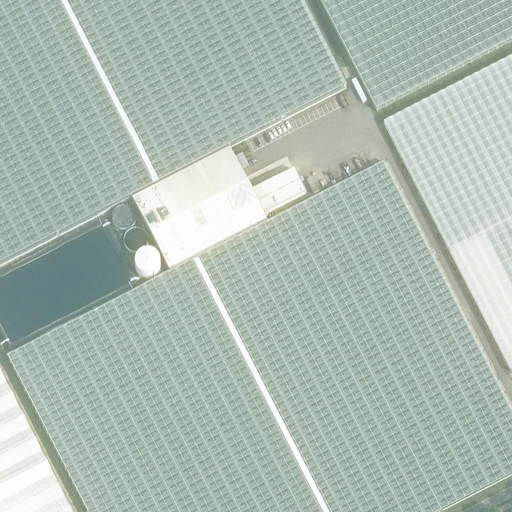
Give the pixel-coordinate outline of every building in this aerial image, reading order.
[(0,0),(0,266),(132,199),(170,273),(7,357),(86,511),(440,511),(511,475),(511,413),(384,163),(267,223),(263,216),(306,194),(294,171),(251,193),(229,149),(346,89),(299,0),(0,0)] [(511,0),(318,0),(376,111),(511,41),(511,0)] [(511,58),(383,124),(511,373),(511,372),(511,58)] [(312,178),(307,181),(314,195),(319,192),(312,178)] [(159,259),(157,257),(156,256),(154,255),(152,254),(150,254),(147,254),(145,254),(143,255),(141,256),(140,257),(138,258),(137,260),(136,262),(136,264),(135,266),(136,269),(136,271),(137,273),(138,274),(140,276),(141,277),(143,278),(146,279),(148,279),(150,279),(152,279),(154,278),(156,277),(157,275),(159,273),(160,271),(161,269),(161,267),(161,265),(160,263),(160,261),(159,259)] [(71,511),(0,373),(0,511),(71,511)]
